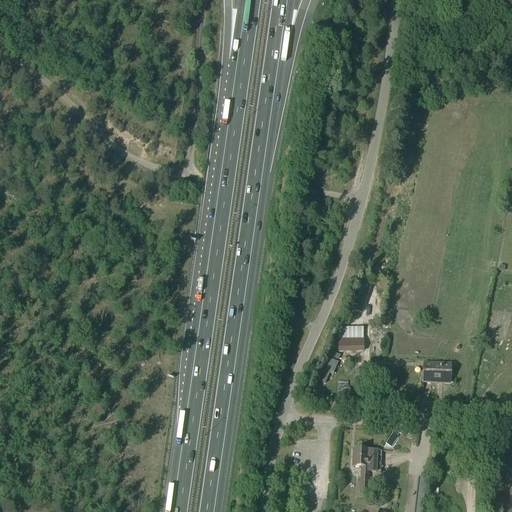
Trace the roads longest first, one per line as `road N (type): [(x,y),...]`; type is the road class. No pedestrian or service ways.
road 1 (motorway): [(209,511),(282,0)]
road 2 (motorway): [(248,0),(175,511)]
road 3 (unclassified): [(281,418),(330,300),(360,199)]
road 4 (unclassified): [(281,418),(511,425)]
road 5 (unclassified): [(360,199),(395,0)]
road 6 (unclassified): [(360,199),(172,171)]
